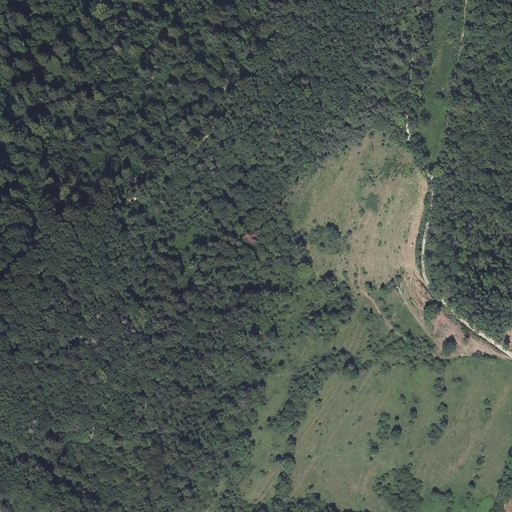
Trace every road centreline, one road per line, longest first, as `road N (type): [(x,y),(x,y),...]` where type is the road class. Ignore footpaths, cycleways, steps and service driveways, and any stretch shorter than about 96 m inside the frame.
road 1 (track): [(511,354),(446,306),(427,278),(435,176)]
road 2 (track): [(435,176),(414,154),(404,116),(408,0)]
road 3 (track): [(435,176),(468,0)]
